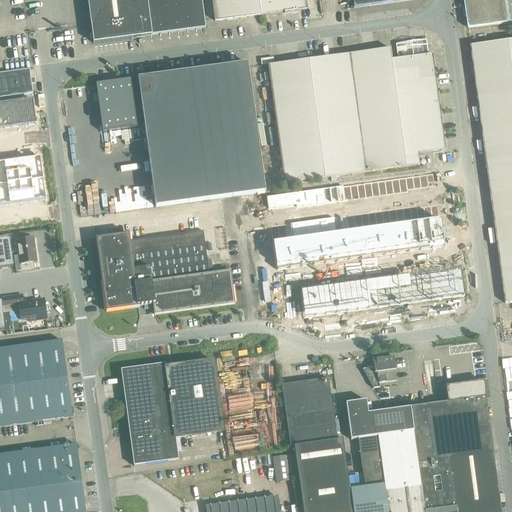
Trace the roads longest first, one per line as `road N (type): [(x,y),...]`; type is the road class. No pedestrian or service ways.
road 1 (unclassified): [(86,348),(45,70),(444,13)]
road 2 (unclassified): [(86,348),(264,325),(317,348),(488,326)]
road 3 (unclassified): [(488,326),(444,13)]
road 4 (unknown): [(464,158),(274,186)]
road 5 (unclassified): [(510,511),(488,326)]
road 6 (unclassified): [(107,511),(86,348)]
